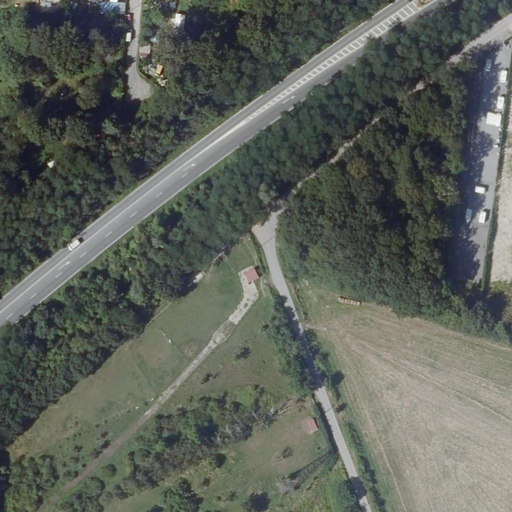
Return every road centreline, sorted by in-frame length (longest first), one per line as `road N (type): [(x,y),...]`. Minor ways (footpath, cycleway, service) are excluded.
road 1 (unclassified): [(363,511),(267,257),(267,216),(311,168),(511,9)]
road 2 (secondary): [(278,100),(178,171),(0,321)]
road 3 (secondary): [(278,100),(448,0)]
road 4 (secondary): [(409,0),(333,50),(278,100)]
